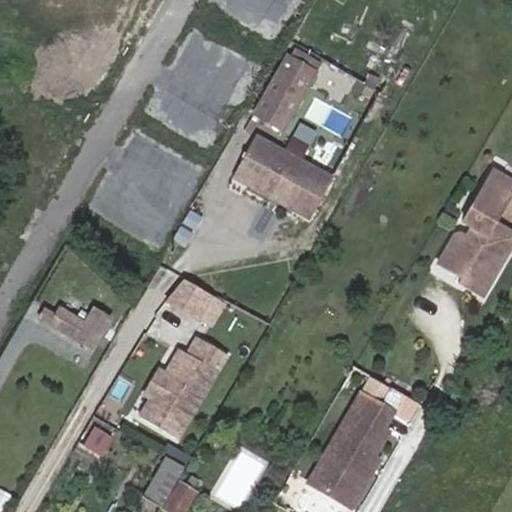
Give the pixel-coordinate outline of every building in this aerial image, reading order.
[(292,49),(254,115),(281,131),(320,65),(292,49)] [(511,153),(502,148),(479,187),(474,185),(463,204),(468,207),(430,272),(487,306),(511,261),(511,231),(498,223),(503,213),(511,218),(511,153)] [(251,189),(260,173),(248,165),(232,186),(229,185),(219,203),(278,239),(303,198),(280,185),(270,201),(251,189)] [(280,185),(260,173),(251,189),(270,201),(280,185)] [(181,284),(163,307),(208,333),(222,309),(181,284)] [(57,312),(47,305),(43,312),(93,343),(109,315),(96,308),(87,323),(61,307),(57,312)] [(221,366),(192,348),(170,384),(155,375),(142,395),(149,400),(139,416),(176,439),(221,366)] [(393,411),(362,394),(311,485),(353,508),(371,474),(366,471),(388,431),(383,428),(393,411)] [(115,432),(96,422),(82,443),(102,454),(115,432)] [(162,507),(186,466),(166,455),(142,495),(162,507)] [(183,483),(166,511),(185,511),(198,492),(193,489),(198,481),(190,476),(186,485),(183,483)]
